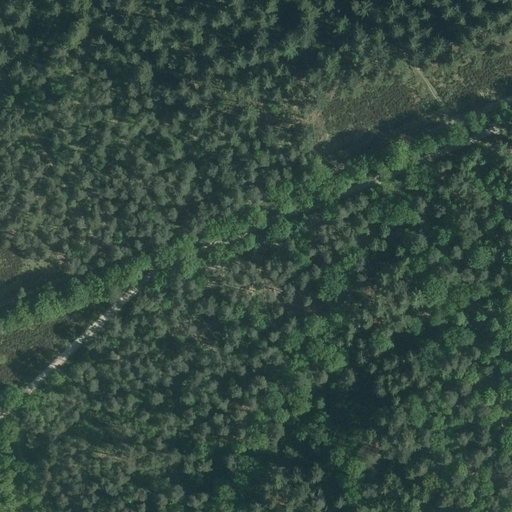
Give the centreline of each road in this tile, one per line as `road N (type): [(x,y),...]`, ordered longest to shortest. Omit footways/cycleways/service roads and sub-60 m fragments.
road 1 (track): [(439,511),(428,198)]
road 2 (track): [(157,267),(401,166)]
road 3 (track): [(0,306),(149,243),(157,267)]
